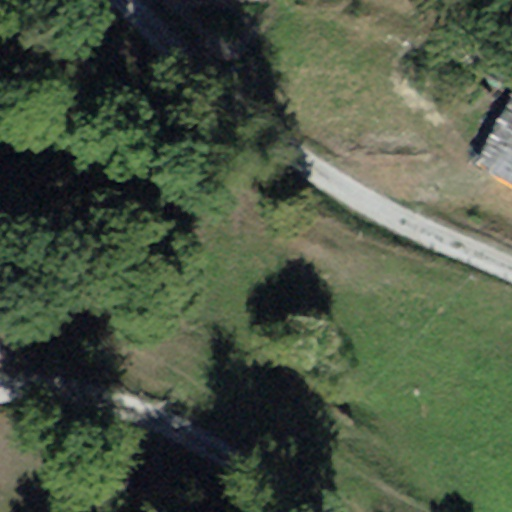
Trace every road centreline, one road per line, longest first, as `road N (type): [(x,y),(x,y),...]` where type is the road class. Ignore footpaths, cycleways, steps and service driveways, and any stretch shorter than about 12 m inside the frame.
road 1 (track): [(126,0),(276,146),(377,213),(511,277)]
road 2 (track): [(295,511),(186,445),(82,398),(0,395)]
